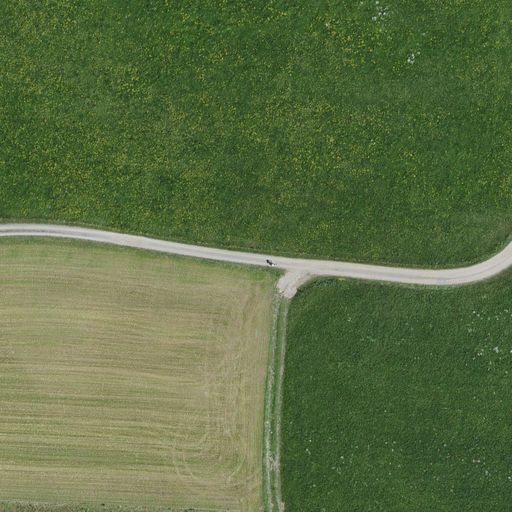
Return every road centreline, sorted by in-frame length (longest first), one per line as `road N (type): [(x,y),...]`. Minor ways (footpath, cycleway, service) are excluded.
road 1 (track): [(511,257),(472,274),(435,276),(66,228),(0,229)]
road 2 (track): [(280,511),(280,315),(300,262)]
